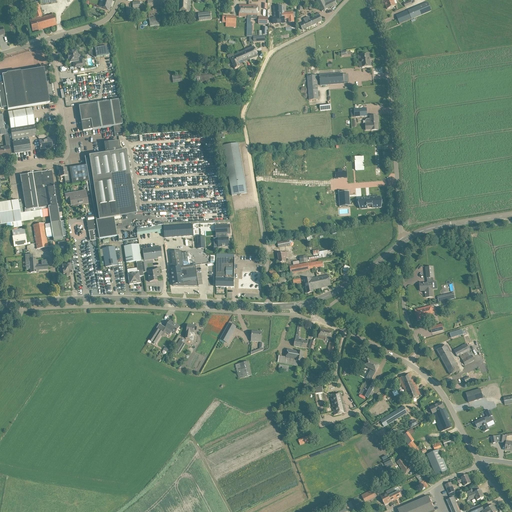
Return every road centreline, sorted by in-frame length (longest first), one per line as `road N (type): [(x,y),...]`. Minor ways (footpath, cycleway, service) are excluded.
road 1 (unclassified): [(267,306),(243,111),(270,52),(320,27),(346,0)]
road 2 (tertiary): [(267,306),(115,298),(0,303)]
road 3 (unclassified): [(368,0),(386,50),(402,241)]
road 4 (unclassified): [(0,168),(65,155),(49,39)]
road 5 (unclassified): [(409,364),(357,410),(337,376),(344,330)]
road 6 (unclassified): [(480,463),(439,389),(409,364)]
